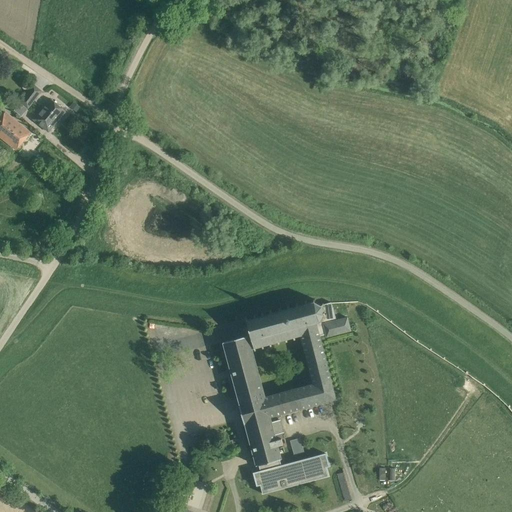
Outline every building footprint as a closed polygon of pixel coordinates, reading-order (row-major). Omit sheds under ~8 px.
[(33,85),(20,102),(21,103),(27,109),(28,109),(41,92),(33,85)] [(39,124),(56,103),(50,98),(33,119),(39,124)] [(66,111),(58,105),(56,103),(39,124),(37,127),(47,135),(66,111)] [(30,134),(22,127),(6,113),(4,116),(0,112),(0,135),(17,149),(30,134)] [(333,307),(332,303),(331,302),(324,304),(323,303),(321,305),(315,302),(316,299),(314,299),(313,302),(307,303),(307,300),(254,315),(254,318),(248,319),(246,317),(245,319),(247,321),(248,326),(243,327),(246,336),(248,336),(252,350),(301,337),(317,333),(318,337),(326,335),(326,337),(351,331),(348,317),(336,320),(333,309),(334,309),(334,307),(333,307)] [(173,335),(174,329),(153,326),(152,332),(173,335)] [(335,400),(318,337),(317,333),(301,337),(314,385),(265,399),(267,408),(286,403),(288,413),(335,400)] [(256,368),(252,350),(248,336),(246,336),(224,342),(232,374),(256,368)] [(267,408),(265,399),(256,368),(232,374),(240,404),(239,404),(244,424),(246,424),(257,466),(270,462),(272,468),(253,473),(257,486),(260,485),(263,494),(328,476),(326,467),(329,467),(326,454),(280,466),(279,460),(281,459),(277,447),(283,445),(282,439),(276,441),(275,436),(284,433),(281,420),(271,423),(270,418),(288,413),(286,403),(267,408)] [(345,501),(352,499),(344,472),(337,474),(345,501)]
